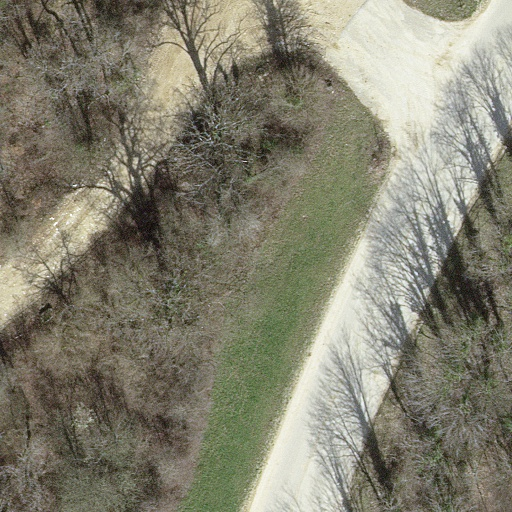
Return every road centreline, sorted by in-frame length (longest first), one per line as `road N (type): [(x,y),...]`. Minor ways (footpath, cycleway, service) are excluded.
road 1 (track): [(216,0),(165,129),(50,266),(0,297)]
road 2 (track): [(426,209),(315,0)]
